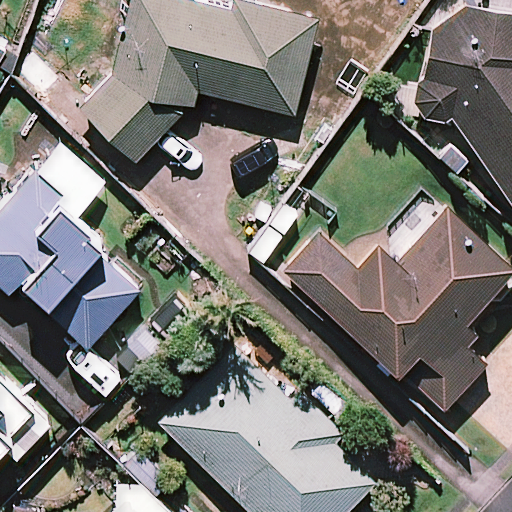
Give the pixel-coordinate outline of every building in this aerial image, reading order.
[(233,0),(231,8),(201,0),(105,0),(99,24),(121,30),(109,76),(101,74),(90,114),(133,157),(186,99),(194,101),(198,86),(291,110),(316,16),(253,0),(233,0)] [(511,8),(460,3),(431,23),(418,91),(435,116),(447,107),(511,200),(511,8)] [(60,73),(31,51),(14,73),(43,95),(60,73)] [(102,179),(61,140),(0,204),(0,281),(8,289),(19,277),(85,340),(140,283),(68,214),(102,179)] [(511,267),(511,264),(447,204),(395,260),(376,242),(355,265),(317,229),(281,267),(392,371),(397,365),(441,406),(483,361),(452,332),(511,267)] [(285,391),(233,341),(158,419),(249,507),(244,511),(338,511),(374,474),(331,433),(338,425),(294,382),(285,391)] [(45,421),(0,377),(0,441),(13,454),(45,421)]
